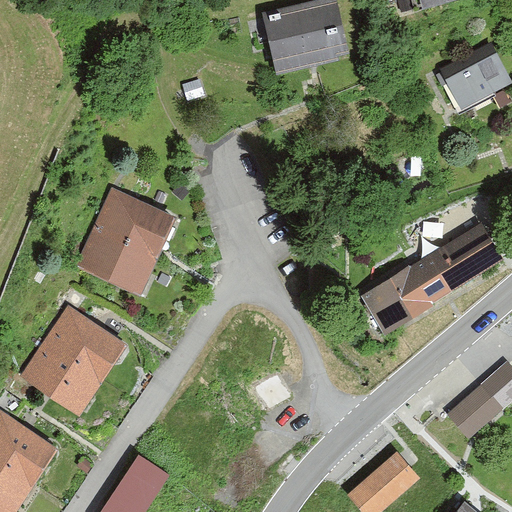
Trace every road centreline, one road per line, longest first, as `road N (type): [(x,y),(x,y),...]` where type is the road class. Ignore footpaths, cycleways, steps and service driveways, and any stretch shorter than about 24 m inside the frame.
road 1 (track): [(0,241),(96,50),(117,28),(139,21),(155,28),(171,110),(200,155),(226,163)]
road 2 (tertiary): [(511,291),(349,434),(281,511)]
